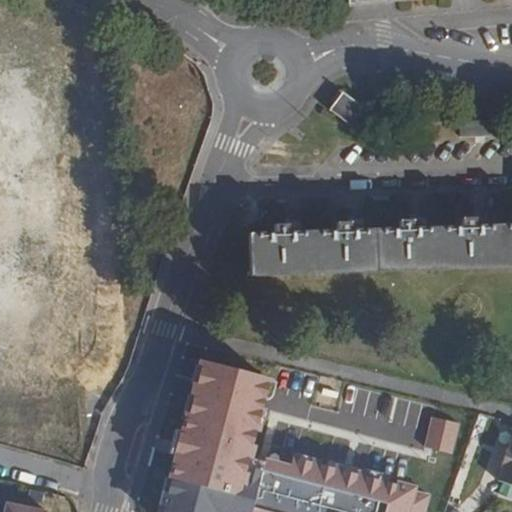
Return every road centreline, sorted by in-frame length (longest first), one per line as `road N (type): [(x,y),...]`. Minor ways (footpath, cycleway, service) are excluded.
road 1 (residential): [(111,490),(123,418),(145,390),(198,227),(253,110)]
road 2 (residential): [(511,71),(358,44),(299,62)]
